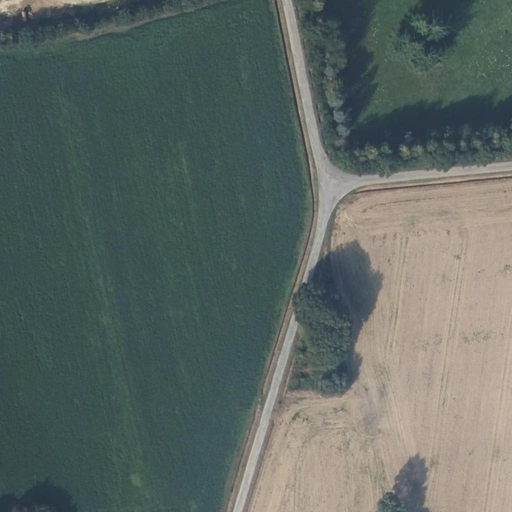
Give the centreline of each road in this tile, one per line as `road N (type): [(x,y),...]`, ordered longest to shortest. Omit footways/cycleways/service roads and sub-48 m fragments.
road 1 (unclassified): [(237,511),(315,252),(323,182)]
road 2 (unclassified): [(323,182),(511,164)]
road 3 (unclassified): [(323,182),(286,0)]
